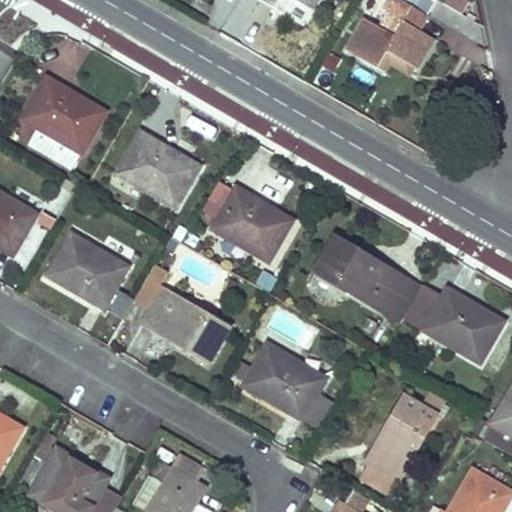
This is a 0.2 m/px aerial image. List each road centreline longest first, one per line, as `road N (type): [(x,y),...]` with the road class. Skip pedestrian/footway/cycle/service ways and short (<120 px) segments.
road 1 (tertiary): [(104,0),(499,230)]
road 2 (residential): [(0,304),(257,465),(273,492),(270,511)]
